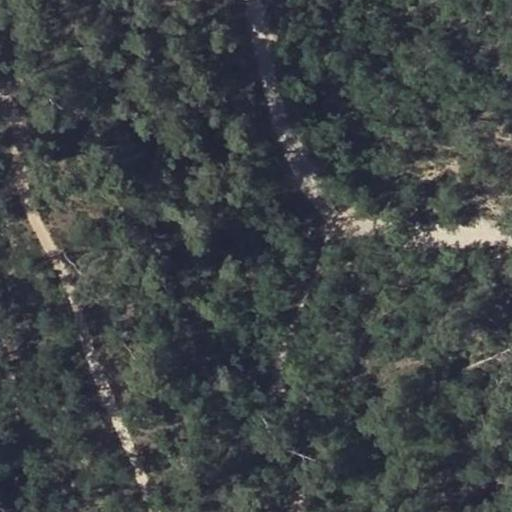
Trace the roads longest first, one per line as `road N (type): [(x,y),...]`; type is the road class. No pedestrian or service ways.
road 1 (track): [(153,511),(16,195),(9,93),(0,82)]
road 2 (track): [(511,217),(382,200),(324,173),(257,0)]
